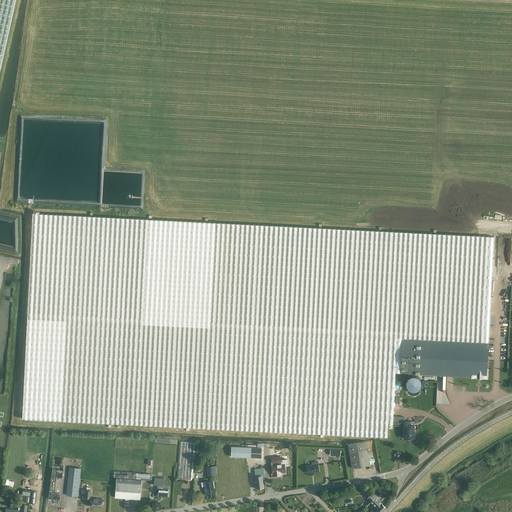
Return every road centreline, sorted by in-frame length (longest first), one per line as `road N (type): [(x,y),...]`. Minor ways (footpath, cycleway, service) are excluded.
road 1 (unclassified): [(169,511),(403,472)]
road 2 (tertiary): [(391,506),(453,446),(511,412)]
road 3 (unclassified): [(403,472),(511,397)]
